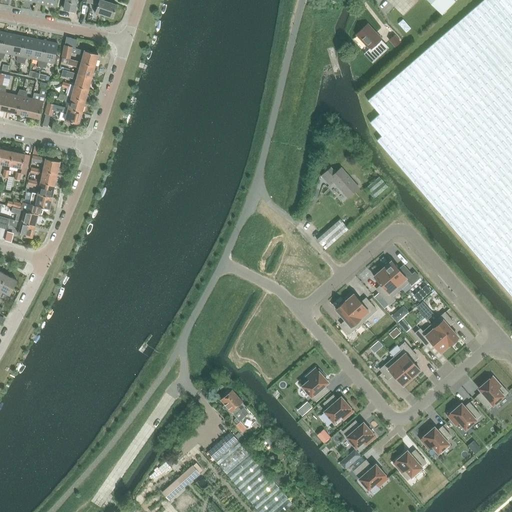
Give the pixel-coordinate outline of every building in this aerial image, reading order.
[(65,0),(64,9),(75,12),(77,0),(65,0)] [(113,18),(117,5),(100,0),(84,0),(84,1),(98,6),(96,12),(113,18)] [(511,0),(485,0),(367,101),(379,115),(370,123),(381,137),(377,141),(511,297),(511,0)] [(455,2),(453,0),(428,0),(443,14),(455,2)] [(372,61),(388,46),(386,43),(382,39),(368,24),(357,35),(371,50),(366,54),(372,61)] [(11,55),(15,35),(5,33),(0,55),(0,58),(3,59),(5,54),(11,55)] [(21,63),(26,37),(15,35),(11,55),(17,56),(17,62),(21,63)] [(389,40),(395,46),(401,42),(394,35),(389,40)] [(32,59),(37,39),(26,37),(21,63),(24,64),(27,58),(32,59)] [(42,67),(47,42),(37,39),(32,59),(38,60),(38,67),(42,67)] [(47,42),(42,67),(45,68),(48,62),(56,64),(58,57),(55,56),(58,44),(47,42)] [(84,50),(72,47),(64,45),(62,57),(69,59),(77,61),(81,62),(95,66),(98,54),(84,50)] [(77,61),(69,59),(68,64),(75,66),(80,67),(78,74),(92,78),(95,66),(81,62),(77,61)] [(78,74),(63,70),(61,76),(66,78),(67,77),(76,79),(75,85),(88,89),(92,78),(78,74)] [(88,89),(75,85),(70,84),(63,82),(61,87),(68,89),(66,96),(85,101),(88,89)] [(32,99),(28,116),(39,119),(47,84),(41,83),(40,88),(41,88),(39,100),(32,99)] [(0,109),(7,112),(11,94),(5,93),(6,87),(2,86),(0,95),(0,109)] [(18,114),(23,90),(19,90),(17,95),(11,94),(7,112),(18,114)] [(28,116),(32,99),(27,98),(27,91),(23,90),(18,114),(28,116)] [(85,101),(66,96),(60,94),(58,98),(65,100),(64,102),(70,103),(68,108),(82,112),(85,101)] [(82,112),(68,108),(48,102),(45,113),(52,115),(53,110),(67,114),(65,120),(79,124),(82,112)] [(1,149),(0,152),(0,163),(10,166),(13,152),(8,151),(9,149),(3,147),(2,150),(1,149)] [(13,152),(10,166),(21,168),(20,173),(22,173),(25,174),(29,155),(25,154),(20,153),(20,151),(14,149),(14,152),(13,152)] [(32,155),(31,161),(44,164),(43,170),(43,171),(57,174),(60,162),(45,159),(45,158),(33,156),(32,155)] [(321,176),(329,185),(333,182),(348,198),(359,188),(341,168),(335,172),(331,167),(321,176)] [(31,168),(30,173),(42,176),(40,182),(55,186),(57,174),(43,171),(43,170),(31,168)] [(374,199),(387,186),(379,177),(365,189),(374,199)] [(30,180),(30,185),(39,186),(38,194),(52,197),(55,186),(40,182),(30,180)] [(13,207),(38,214),(42,215),(44,208),(49,209),(52,197),(38,194),(32,193),(30,204),(24,202),(23,204),(14,202),(13,207)] [(13,207),(12,212),(17,213),(15,221),(21,222),(22,222),(35,226),(38,214),(13,207)] [(0,216),(0,227),(7,230),(8,225),(20,228),(18,234),(32,238),(35,226),(22,222),(21,222),(15,221),(0,216)] [(324,248),(347,228),(339,219),(316,239),(324,248)] [(391,262),(389,261),(383,267),(384,268),(383,269),(400,289),(409,282),(411,285),(417,280),(406,268),(401,272),(392,261),(391,262)] [(374,277),(383,288),(378,292),(383,297),(389,304),(395,300),(392,296),(400,289),(383,269),(374,277)] [(9,295),(17,281),(6,275),(0,285),(0,291),(1,290),(9,295)] [(426,285),(419,291),(425,297),(431,291),(426,285)] [(345,300),(346,301),(346,302),(345,301),(345,302),(363,322),(376,310),(368,301),(363,305),(354,294),(353,295),(352,294),(345,300)] [(336,309),(345,320),(341,325),(349,334),(363,322),(345,302),(336,309)] [(422,302),(416,308),(427,320),(433,315),(422,302)] [(408,313),(403,307),(391,317),(396,323),(408,313)] [(445,313),(431,325),(448,345),(449,345),(458,337),(448,326),(453,322),(445,313)] [(398,324),(402,328),(406,324),(403,320),(398,324)] [(423,332),(420,329),(415,333),(415,334),(426,346),(431,342),(440,352),(448,345),(431,325),(423,332)] [(402,350),(393,357),(411,377),(420,370),(411,359),(415,355),(405,342),(399,347),(402,350)] [(393,357),(380,369),(388,379),(393,375),(402,385),(411,377),(393,357)] [(317,370),(315,368),(306,376),(309,380),(302,386),(311,397),(312,396),(316,401),(328,390),(324,385),(328,382),(323,376),(324,375),(319,369),(317,370)] [(507,393),(493,376),(491,378),(489,376),(483,382),(484,383),(478,389),(482,392),(477,396),(488,409),(492,405),(493,405),(507,393)] [(231,389),(220,399),(247,429),(258,419),(231,389)] [(340,416),(343,420),(353,411),(341,397),(337,400),(333,395),(323,403),(328,408),(324,411),(333,422),(340,416)] [(449,414),(447,416),(456,425),(459,422),(463,426),(465,429),(476,420),(475,420),(480,415),(469,403),(464,407),(461,403),(455,409),(454,407),(448,413),(449,414)] [(356,448),(362,442),(366,445),(375,437),(363,422),(360,426),(355,421),(343,432),(347,436),(346,437),(356,448)] [(438,453),(449,444),(446,440),(450,436),(442,426),(437,431),(434,427),(420,439),(428,449),(432,446),(438,453)] [(279,511),(292,501),(230,431),(207,452),(261,511),(279,511)] [(325,432),(319,437),(323,442),(330,437),(325,432)] [(473,441),(468,445),(473,451),(478,447),(473,441)] [(407,451),(393,463),(407,480),(411,477),(422,467),(421,467),(426,463),(426,462),(415,450),(410,454),(407,451)] [(378,487),(388,478),(376,464),(372,467),(366,460),(353,471),(359,478),(359,479),(368,489),(375,483),(378,487)] [(192,466),(162,492),(169,500),(199,474),(192,466)] [(278,472),(272,477),(277,484),(284,478),(278,472)]
